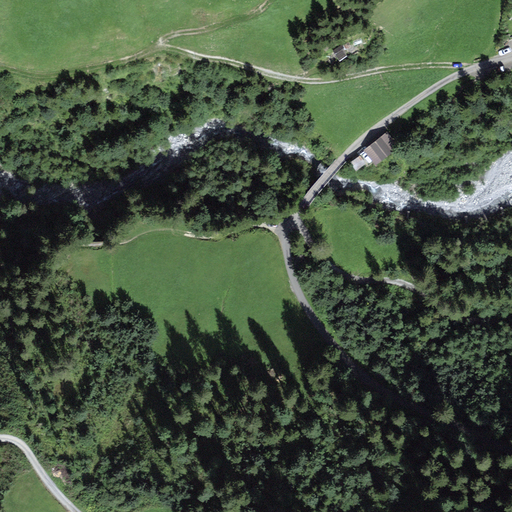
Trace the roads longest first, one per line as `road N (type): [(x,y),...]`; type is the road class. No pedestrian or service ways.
road 1 (track): [(477,66),(306,81),(163,47),(71,72),(0,67)]
road 2 (track): [(511,317),(468,319),(406,286),(342,279),(295,215),(321,224)]
